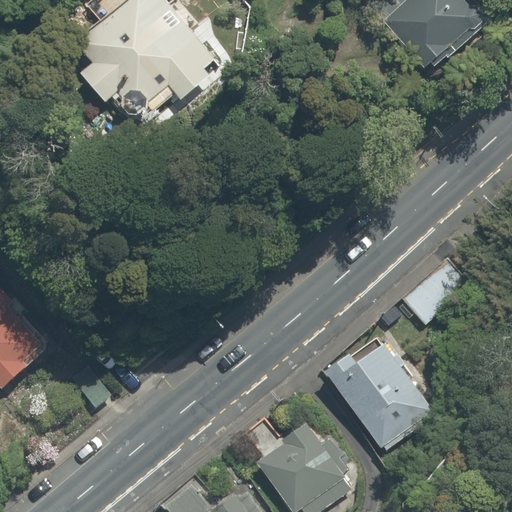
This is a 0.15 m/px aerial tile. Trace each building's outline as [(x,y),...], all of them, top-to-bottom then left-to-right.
[(99,64),(84,76),(107,105),(114,100),(132,123),(171,92),(180,103),(211,79),(203,69),(212,61),(164,0),(143,0),(85,46),(99,64)] [(402,0),(380,17),(422,75),(488,27),(468,0),(402,0)] [(476,284),(452,258),(405,301),(429,327),(476,284)] [(19,325),(0,303),(0,380),(7,389),(53,349),(26,319),(19,325)] [(439,412),(384,335),(333,370),(388,448),(439,412)] [(329,445),(314,423),(288,440),(291,444),(264,462),(298,511),(324,511),(355,491),(352,465),(336,441),(329,445)] [(219,511),(198,482),(166,503),(172,511),(250,511),(241,499),(222,511),(219,511)]
